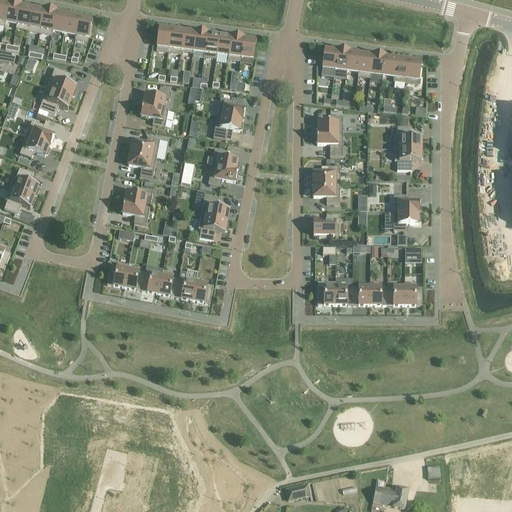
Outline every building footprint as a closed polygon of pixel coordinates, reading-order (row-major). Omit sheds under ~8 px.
[(0,3),(0,27),(5,29),(6,24),(5,24),(9,6),(8,5),(0,3)] [(9,6),(5,24),(6,24),(16,26),(17,26),(20,8),(21,8),(21,7),(8,4),(8,5),(9,6)] [(16,26),(16,31),(28,33),(32,10),(21,8),(20,8),(17,26),(16,26)] [(32,10),(28,33),(40,35),(44,12),(32,10)] [(44,12),(40,35),(52,37),(53,33),(52,33),(56,14),(56,15),(56,13),(44,11),(44,12)] [(56,14),(52,33),(53,33),(64,35),(67,17),(56,15),(56,14)] [(67,17),(64,35),(76,37),(79,19),(67,17)] [(76,37),(75,42),(87,44),(92,21),(79,19),(76,37)] [(167,31),(159,30),(156,53),(168,54),(171,31),(170,31),(167,31)] [(168,54),(180,56),(183,33),(171,31),(168,54)] [(195,35),(183,33),(180,56),(182,56),(183,54),(193,55),(193,53),(195,33),(195,35)] [(195,33),(193,53),(204,54),(203,59),(205,59),(208,36),(208,35),(207,35),(206,35),(195,33)] [(219,38),(208,36),(205,59),(216,61),(217,56),(219,38)] [(221,38),(219,38),(217,56),(228,57),(231,39),(223,38),(221,38)] [(243,40),(231,38),(231,39),(228,57),(228,62),(240,64),(241,59),(243,41),(243,40)] [(243,41),(241,59),(253,61),(255,42),(243,41)] [(337,53),(325,51),(322,70),(335,71),(337,52),(337,53)] [(349,53),(337,52),(335,71),(346,73),(349,53)] [(0,53),(0,62),(14,65),(15,57),(0,53)] [(349,53),(346,73),(358,74),(357,79),(358,79),(361,56),(349,55),(349,53)] [(372,57),(361,56),(358,79),(370,80),(373,56),(372,56),(372,57)] [(385,58),(373,56),(370,80),(370,81),(371,76),(382,77),(385,58)] [(385,58),(382,77),(394,79),(393,84),(397,61),(385,59),(385,58)] [(408,62),(397,61),(393,84),(405,85),(408,62)] [(421,64),(408,62),(405,85),(418,87),(421,64)] [(55,70),(47,91),(71,100),(72,98),(74,98),(76,92),(75,91),(76,89),(67,85),(70,76),(55,70)] [(238,83),(239,73),(233,72),(231,90),(250,93),(251,85),(238,83)] [(47,91),(39,111),(48,114),(55,117),(58,108),(68,111),(67,111),(71,100),(47,91)] [(145,99),(144,98),(143,105),(144,105),(144,107),(163,111),(165,101),(170,102),(171,95),(159,92),(158,99),(150,97),(147,97),(146,96),(145,99)] [(233,103),(220,101),(219,109),(217,118),(222,119),(243,123),(244,114),(245,113),(245,112),(232,109),(233,103)] [(163,111),(144,107),(143,107),(142,108),(141,117),(140,118),(153,121),(153,122),(152,127),(165,129),(166,122),(168,111),(163,111)] [(427,118),(428,109),(415,109),(415,117),(427,118)] [(222,119),(217,118),(215,127),(215,130),(213,140),(226,142),(228,131),(238,133),(240,134),(240,133),(240,131),(242,132),(243,125),(241,125),(242,123),(243,123),(222,119)] [(330,125),(318,124),(318,127),(317,127),(316,133),(318,133),(318,135),(317,135),(317,136),(343,136),(343,118),(330,118),(330,125)] [(190,137),(197,138),(200,124),(194,122),(190,137)] [(32,123),(26,139),(49,148),(50,149),(54,138),(42,133),(44,127),(32,123)] [(412,129),(397,129),(397,139),(395,139),(395,151),(421,151),(421,140),(421,139),(411,139),(412,129)] [(343,136),(317,136),(317,147),(330,147),(330,159),(343,159),(343,136)] [(26,139),(20,156),(32,160),(34,154),(45,159),(46,156),(47,157),(50,151),(48,150),(49,148),(26,139)] [(142,145),(132,143),(132,144),(133,144),(131,155),(156,160),(160,142),(143,139),(142,145)] [(227,154),(215,151),(213,159),(213,162),(211,169),(237,174),(237,173),(236,173),(236,171),(238,171),(239,165),(238,165),(238,162),(237,162),(236,162),(226,160),(227,154)] [(421,151),(395,151),(395,163),(397,163),(397,173),(411,173),(411,163),(421,163),(421,161),(422,161),(423,154),(421,153),(421,151)] [(156,160),(131,155),(130,158),(129,157),(128,157),(127,164),(129,165),(128,167),(138,169),(136,175),(153,179),(156,160)] [(20,159),(17,164),(28,168),(30,163),(20,159)] [(194,168),(185,166),(182,178),(192,179),(194,168)] [(237,174),(211,169),(210,177),(210,179),(208,186),(221,189),(222,182),(235,185),(235,184),(237,174)] [(312,178),(312,185),(313,185),(313,187),(340,188),(340,178),(340,174),(340,169),(323,169),(323,175),(313,175),(313,176),(313,178),(312,178)] [(14,179),(9,190),(12,191),(34,199),(35,197),(37,198),(39,191),(37,190),(38,188),(39,189),(39,188),(30,184),(33,175),(20,170),(16,179),(14,179)] [(313,198),(313,199),(326,199),(326,206),(339,206),(340,188),(313,187),(313,198)] [(8,202),(4,211),(17,216),(21,207),(30,210),(31,208),(32,208),(35,202),(33,201),(34,199),(12,191),(9,190),(5,201),(8,202)] [(124,204),(124,205),(150,210),(150,209),(152,199),(153,192),(140,190),(139,196),(129,194),(128,194),(127,194),(127,196),(125,196),(124,202),(126,203),(125,204),(124,204)] [(221,200),(205,197),(201,219),(226,223),(228,214),(229,212),(220,210),(221,200)] [(406,197),(393,197),(393,204),(398,204),(398,215),(419,215),(419,204),(406,204),(406,197)] [(122,215),(122,216),(135,218),(134,224),(146,227),(148,220),(148,217),(150,210),(124,205),(122,215)] [(398,215),(393,215),(393,233),(406,233),(406,226),(418,226),(418,224),(420,224),(420,218),(418,218),(418,216),(419,216),(419,215),(398,215)] [(314,224),(314,238),(319,238),(319,240),(326,240),(326,238),(333,238),(335,238),(339,238),(339,217),(326,217),(326,224),(314,224)] [(226,223),(201,219),(198,230),(201,231),(199,241),(213,243),(215,234),(225,235),(224,235),(225,233),(226,233),(228,226),(226,226),(226,223)] [(135,235),(120,232),(118,240),(133,243),(135,235)] [(211,250),(203,248),(201,254),(210,256),(211,250)] [(5,253),(0,250),(0,272),(4,273),(10,256),(5,254),(5,253)] [(422,250),(405,250),(405,259),(422,259),(422,250)] [(117,270),(110,268),(107,286),(125,290),(128,272),(129,267),(118,265),(117,270)] [(138,274),(128,272),(125,290),(141,293),(145,275),(138,274)] [(174,276),(162,273),(161,278),(158,296),(175,299),(179,281),(173,280),(174,276)] [(150,276),(145,275),(141,293),(158,296),(161,278),(150,276)] [(185,283),(179,281),(175,299),(193,303),(196,285),(197,280),(185,278),(185,283)] [(324,289),(317,289),(317,307),(335,307),(335,289),(335,284),(324,284),(324,289)] [(206,287),(196,285),(193,303),(210,306),(213,288),(206,287)] [(416,285),(404,285),(404,290),(404,308),(422,308),(422,290),(416,290),(416,285)] [(335,289),(335,307),(352,308),(352,289),(335,289)] [(370,289),(352,289),(352,308),(370,308),(370,289)] [(387,290),(370,289),(370,308),(387,308),(387,290)] [(404,290),(387,290),(387,308),(404,308),(404,290)] [(428,481),(440,480),(439,467),(427,469),(428,481)] [(310,497),(307,487),(286,492),(288,502),(310,497)] [(404,511),(406,501),(408,491),(396,489),(396,491),(376,488),(373,505),(393,508),(393,509),(404,511)]
